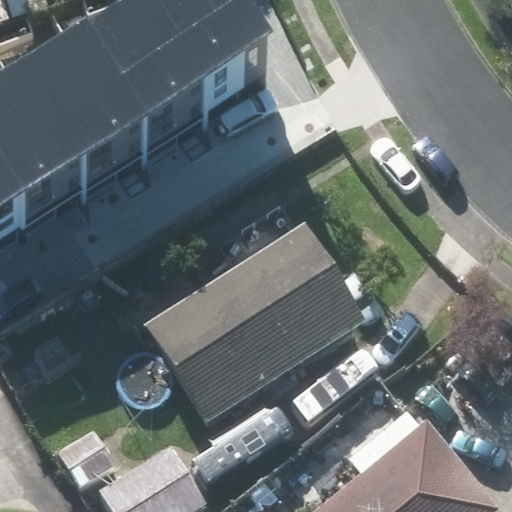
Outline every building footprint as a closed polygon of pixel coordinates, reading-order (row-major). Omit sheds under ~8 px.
[(0,252),(300,89),(251,0),(171,0),(0,93),(0,252)] [(144,343),(202,441),(362,347),(304,249),(144,343)] [(479,511),(420,438),(398,411),(330,465),(352,492),(327,511),(479,511)] [(49,459),(71,500),(117,475),(95,435),(49,459)] [(97,502),(103,511),(202,511),(172,459),(97,502)]
